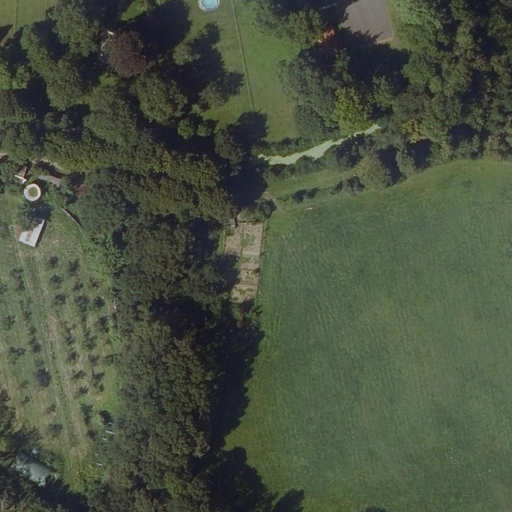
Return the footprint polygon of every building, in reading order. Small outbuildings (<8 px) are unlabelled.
[(324,58),(341,54),(333,25),(316,30),(324,58)] [(138,35),(115,26),(112,34),(114,35),(108,51),(111,53),(110,59),(113,61),(116,63),(121,63),(124,60),(131,42),(134,43),(138,35)] [(24,178),(26,166),(16,164),(15,177),(24,178)] [(26,173),(24,181),(22,185),(73,202),(76,190),(26,173)] [(20,242),(37,246),(44,218),(26,214),(20,242)] [(9,471),(47,489),(56,471),(18,453),(9,471)]
